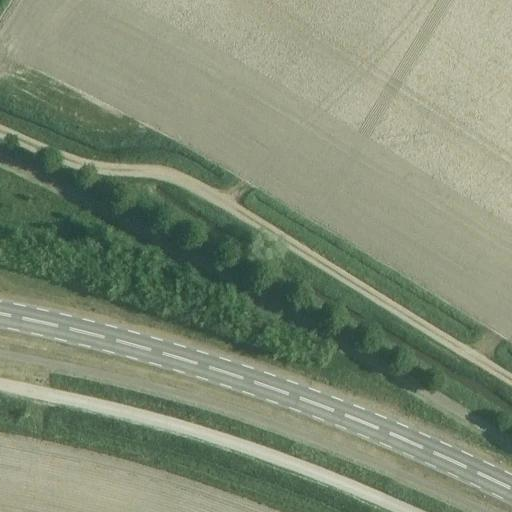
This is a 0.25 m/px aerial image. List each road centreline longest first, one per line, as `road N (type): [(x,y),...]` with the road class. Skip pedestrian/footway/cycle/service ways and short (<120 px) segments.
road 1 (track): [(0,131),(91,170),(174,177),(511,380)]
road 2 (secondary): [(511,486),(310,399),(0,315)]
road 3 (unclassified): [(410,511),(181,426),(0,387)]
